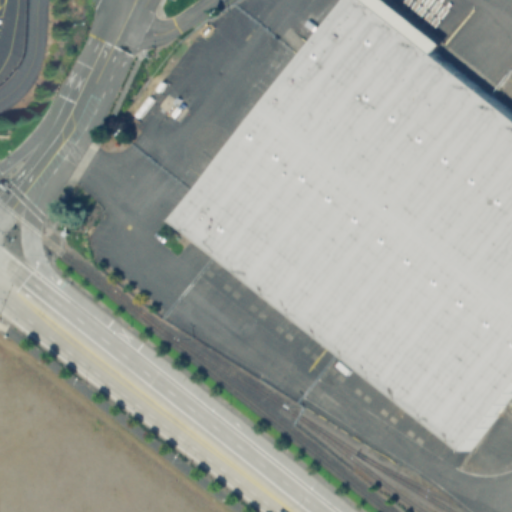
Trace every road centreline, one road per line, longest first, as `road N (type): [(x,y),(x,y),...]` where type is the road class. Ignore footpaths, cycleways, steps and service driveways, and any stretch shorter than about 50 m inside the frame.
road 1 (primary): [(347,511),(35,264),(27,228),(39,173)]
road 2 (primary): [(0,271),(300,511)]
